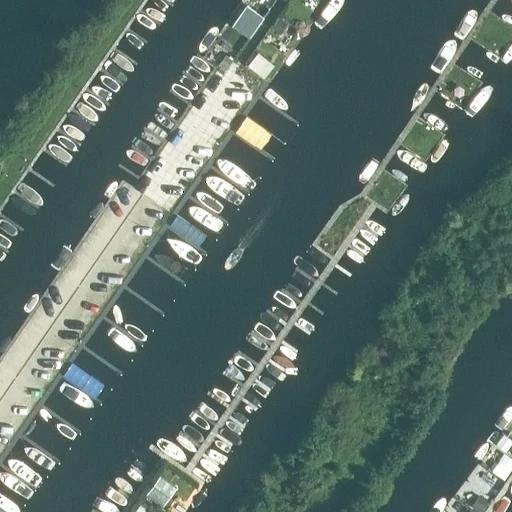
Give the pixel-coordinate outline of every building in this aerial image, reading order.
[(245,5),(230,26),(248,38),(262,17),(245,5)] [(279,17),(271,28),(281,34),(288,24),(279,17)] [(226,55),(218,65),(226,71),(233,60),(226,55)] [(293,233),(310,246),(339,205),(322,194),(293,233)] [(161,475),(146,495),(163,507),(177,487),(161,475)] [(490,476),(482,486),(492,493),(500,483),(490,476)] [(479,497),(472,507),(479,511),(481,511),(488,503),(479,497)]
